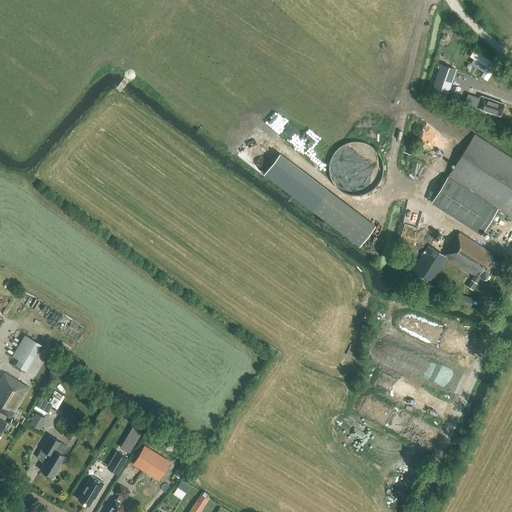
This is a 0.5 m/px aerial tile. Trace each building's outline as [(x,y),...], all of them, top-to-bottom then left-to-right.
[(470,47),(465,58),(475,63),(480,52),(470,47)] [(446,99),(456,70),(440,64),(430,94),(446,99)] [(500,116),(504,104),(496,101),(481,95),(476,107),(496,114),(500,116)] [(511,218),(511,158),(496,147),(475,134),(433,197),(483,230),(497,209),(511,218)] [(333,187),(316,209),(364,247),(381,225),(333,187)] [(501,264),(496,260),(491,257),(493,254),(459,232),(444,255),(428,244),(409,274),(429,287),(446,260),(445,260),(446,257),(473,275),(474,274),(476,275),(473,280),(472,280),(468,286),(472,289),(479,277),(484,280),(484,279),(487,279),(489,275),(489,272),(491,269),(496,272),(501,264)] [(26,371),(41,345),(24,335),(12,356),(18,360),(15,365),(26,371)] [(10,417),(28,387),(4,373),(0,379),(0,433),(3,429),(5,430),(7,425),(6,424),(6,423),(0,419),(0,411),(10,417)] [(51,403),(41,397),(34,408),(44,414),(45,413),(48,413),(52,405),(50,405),(51,403)] [(19,411),(14,419),(18,422),(21,424),(26,415),(19,411)] [(39,430),(46,419),(36,413),(29,423),(39,430)] [(132,448),(141,432),(132,427),(128,434),(129,434),(123,443),(132,448)] [(61,454),(66,445),(49,435),(41,449),(49,454),(39,469),(52,477),(65,456),(61,454)] [(150,442),(140,459),(164,474),(175,457),(150,442)] [(106,468),(116,474),(126,458),(116,452),(106,468)] [(174,475),(179,478),(184,470),(179,466),(174,475)] [(88,506),(92,498),(93,498),(103,482),(91,475),(81,491),(82,492),(78,500),(88,506)] [(190,488),(181,482),(177,488),(186,494),(190,488)] [(115,499),(107,511),(124,511),(128,507),(121,503),(124,498),(126,499),(130,491),(120,485),(115,493),(118,494),(115,499)] [(201,495),(194,507),(200,510),(207,498),(201,495)]
